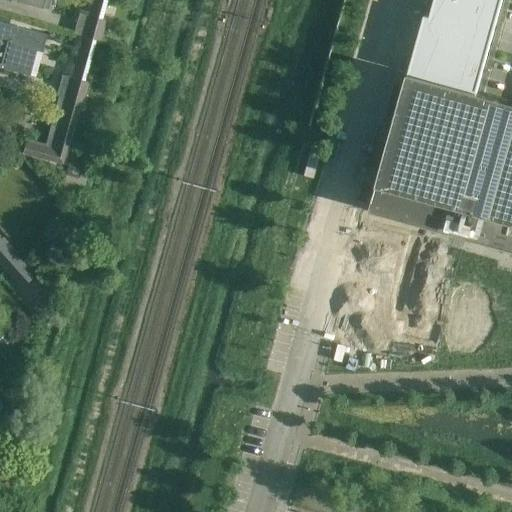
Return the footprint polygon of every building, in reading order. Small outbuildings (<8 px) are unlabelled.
[(7,0),(41,9),(43,0),(7,0)] [(416,48),(408,74),(476,93),(494,31),(502,0),(434,0),(430,17),(424,16),(416,48)] [(105,21),(101,20),(78,13),(73,34),(99,42),(105,21)] [(46,35),(0,22),(0,68),(29,76),(36,51),(41,53),(46,35)] [(511,103),(476,93),(408,74),(369,211),(511,250),(511,103)] [(88,83),(84,81),(61,75),(56,96),(58,96),(45,144),(25,139),(21,153),(62,164),(79,102),(82,103),(88,83)] [(308,154),(302,176),(312,179),(318,157),(313,155),(308,154)] [(68,163),(62,187),(81,192),(88,168),(68,163)] [(373,222),(331,368),(367,366),(405,231),(373,222)] [(445,242),(410,366),(511,362),(511,338),(473,328),(493,255),(445,242)] [(52,291),(25,260),(16,268),(43,299),(52,291)]
